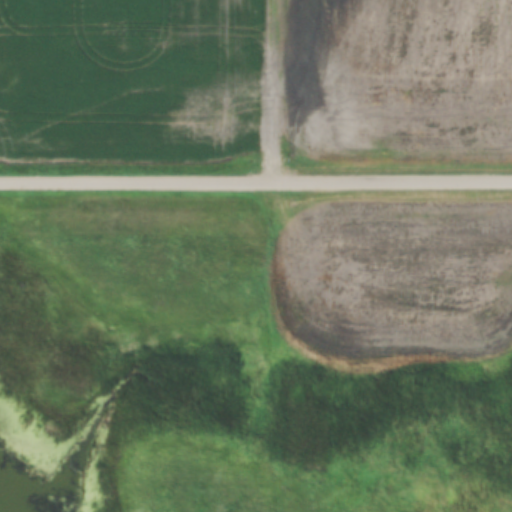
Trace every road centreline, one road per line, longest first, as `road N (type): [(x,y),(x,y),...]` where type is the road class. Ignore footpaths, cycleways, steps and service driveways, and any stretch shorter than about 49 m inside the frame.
road 1 (residential): [(511,185),(0,186)]
road 2 (track): [(272,187),(271,0)]
